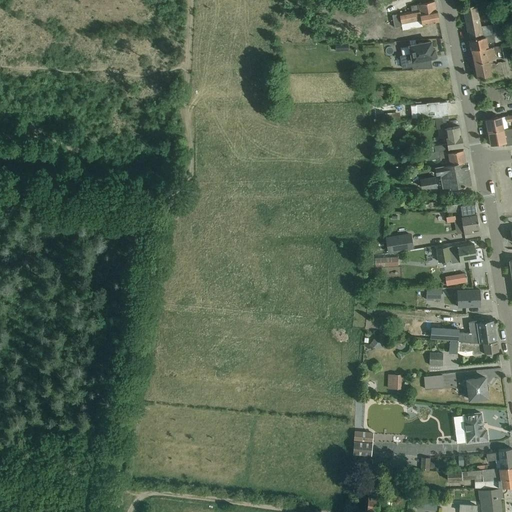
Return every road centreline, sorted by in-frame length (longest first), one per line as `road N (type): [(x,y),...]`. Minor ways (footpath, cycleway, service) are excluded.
road 1 (tertiary): [(511,340),(479,162)]
road 2 (tertiary): [(479,162),(448,0)]
